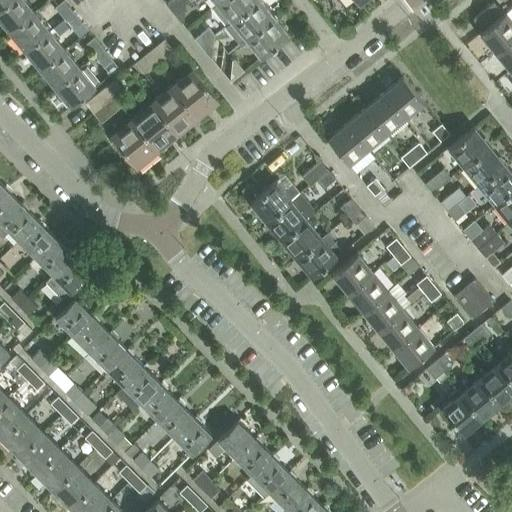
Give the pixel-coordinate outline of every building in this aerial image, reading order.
[(0,19),(10,31),(34,12),(24,0),(10,0),(0,8),(0,19)] [(0,0),(0,8),(10,0),(0,0)] [(63,0),(55,7),(64,18),(73,11),(63,0)] [(185,0),(169,0),(166,3),(171,10),(171,4),(185,5),(185,0)] [(218,0),(210,7),(225,25),(255,0),(218,0)] [(239,44),(244,39),(275,15),(262,0),(255,0),(225,25),(225,26),(230,22),(238,32),(233,36),(239,44)] [(483,30),(480,32),(495,52),(511,37),(511,18),(506,11),(503,13),(493,1),(473,18),(483,30)] [(171,10),(182,23),(184,21),(185,5),(171,4),(171,10)] [(82,23),(73,11),(64,18),(73,30),(82,23)] [(25,50),(49,30),(34,12),(10,31),(25,50)] [(259,58),(289,33),(275,15),(244,39),(259,58)] [(214,34),(208,27),(194,38),(200,45),(201,39),(214,40),(214,34)] [(25,50),(40,69),(64,49),(49,30),(25,50)] [(94,37),(85,44),(94,55),(103,48),(94,37)] [(510,70),(511,68),(511,37),(495,52),(510,70)] [(152,65),(172,49),(164,38),(144,55),(152,65)] [(200,45),(210,58),(212,56),(214,40),(201,39),(200,45)] [(94,55),(104,67),(112,60),(103,48),(94,55)] [(80,67),(64,49),(40,69),(55,87),(80,67)] [(144,55),(135,62),(143,72),(152,65),(144,55)] [(244,70),(234,58),(233,59),(230,81),(244,70)] [(55,87),(71,106),(95,87),(80,67),(55,87)] [(197,117),(218,100),(194,70),(173,87),(197,117)] [(424,102),(403,76),(384,92),(405,117),(424,102)] [(123,88),(115,78),(85,103),(93,112),(114,95),(121,104),(114,96),(123,88)] [(173,87),(153,103),(178,133),(197,117),(173,87)] [(405,117),(384,92),(365,107),(386,132),(405,117)] [(114,95),(93,112),(100,121),(121,104),(114,95)] [(153,103),(133,119),(157,149),(178,133),(153,103)] [(386,132),(365,107),(347,122),(368,148),(386,132)] [(123,149),(137,166),(157,149),(133,119),(113,136),(116,140),(113,143),(120,152),(123,149)] [(347,122),(327,138),(349,163),(368,148),(347,122)] [(441,123),(432,131),(440,141),(450,133),(441,123)] [(473,126),(473,127),(448,147),(463,166),(489,145),(473,126)] [(419,142),(410,149),(418,159),(427,152),(419,142)] [(463,166),(479,184),(504,164),(489,145),(463,166)] [(410,149),(401,156),(409,167),(410,165),(418,159),(410,149)] [(327,169),(320,160),(302,175),(309,184),(327,169)] [(479,184),(494,203),(511,189),(511,172),(504,164),(479,184)] [(432,192),(451,177),(443,167),(425,183),(432,192)] [(318,177),(326,186),(335,178),(327,169),(309,184),(318,177)] [(285,173),(250,201),(266,220),(300,192),(285,173)] [(384,187),(376,176),(366,185),(374,195),(384,187)] [(0,221),(1,222),(21,203),(5,186),(0,190),(0,221)] [(465,195),(458,186),(440,201),(447,210),(465,195)] [(511,189),(494,203),(509,222),(511,219),(511,189)] [(315,210),(300,192),(266,220),(280,238),(315,210)] [(464,212),(457,203),(466,195),(465,195),(447,210),(455,220),(464,212)] [(357,206),(351,197),(341,206),(347,214),(357,206)] [(18,240),(39,220),(21,203),(1,222),(1,223),(0,223),(0,234),(2,237),(9,230),(18,240)] [(347,214),(355,224),(365,215),(357,206),(347,214)] [(316,211),(315,210),(280,238),(296,257),(323,234),(321,236),(307,219),(316,211)] [(18,240),(34,256),(55,236),(39,220),(18,240)] [(495,233),(488,224),(470,239),(478,247),(495,233)] [(478,247),(485,257),(502,244),(495,233),(478,247)] [(312,276),(337,256),(339,254),(323,234),(296,257),(312,276)] [(72,254),(55,236),(34,256),(52,274),(72,254)] [(396,237),(386,245),(393,255),(403,246),(396,237)] [(400,264),(411,255),(403,246),(393,255),(400,264)] [(373,271),(357,252),(332,273),(347,292),(373,271)] [(62,298),(69,291),(90,271),(72,254),(52,274),(45,281),(62,298)] [(363,310),(388,290),(373,271),(347,292),(363,310)] [(426,274),(416,283),(423,292),(433,283),(426,274)] [(493,300),(475,277),(453,295),(472,317),(493,300)] [(431,301),(441,293),(433,283),(423,292),(431,301)] [(19,288),(11,297),(19,306),(28,297),(19,288)] [(378,329),(403,308),(388,290),(363,310),(378,329)] [(28,315),(37,306),(28,297),(19,306),(28,315)] [(93,314),(75,297),(55,317),(72,334),(93,314)] [(509,317),(511,314),(511,302),(510,299),(501,307),(509,317)] [(4,301),(0,305),(0,312),(7,319),(14,311),(4,301)] [(393,347),(418,327),(403,308),(378,329),(393,347)] [(17,329),(25,321),(14,311),(7,319),(17,329)] [(464,320),(457,312),(446,320),(453,329),(464,320)] [(72,334),(89,351),(109,331),(93,314),(72,334)] [(496,322),(491,326),(496,332),(501,328),(496,322)] [(480,340),(489,333),(481,323),(472,330),(480,340)] [(393,347),(408,367),(434,346),(418,327),(393,347)] [(472,330),(463,337),(471,347),(480,340),(472,330)] [(126,348),(109,331),(89,351),(106,368),(126,348)] [(0,360),(9,352),(0,342),(0,360)] [(143,365),(126,348),(106,368),(123,385),(143,365)] [(40,349),(31,358),(39,366),(48,357),(40,349)] [(511,378),(511,350),(498,362),(511,378)] [(443,370),(450,364),(442,355),(435,361),(443,370)] [(65,374),(48,357),(39,366),(56,383),(65,374)] [(24,361),(16,369),(27,379),(34,371),(24,361)] [(435,361),(425,369),(433,378),(443,370),(435,361)] [(511,378),(498,362),(480,377),(501,402),(511,393),(511,378)] [(160,382),(143,365),(123,385),(140,402),(160,382)] [(37,389),(44,381),(34,371),(27,379),(37,389)] [(82,391),(65,374),(56,383),(73,400),(82,391)] [(482,417),(501,402),(480,377),(462,392),(482,417)] [(140,402),(157,419),(177,399),(160,382),(140,402)] [(0,387),(0,405),(9,397),(0,387)] [(442,408),(463,433),(482,417),(462,392),(458,387),(448,395),(452,400),(442,408)] [(88,415),(97,406),(82,391),(73,400),(88,415)] [(68,406),(58,396),(50,403),(61,413),(68,406)] [(0,435),(2,438),(26,414),(9,397),(0,405),(0,435)] [(194,416),(177,399),(157,419),(174,436),(194,416)] [(71,423),(79,416),(68,406),(61,413),(71,423)] [(19,455),(43,431),(26,414),(2,438),(19,455)] [(174,436),(192,454),(212,434),(194,416),(174,436)] [(108,417),(99,426),(107,434),(116,425),(108,417)] [(208,448),(216,456),(225,446),(235,456),(255,436),(237,418),(208,448)] [(107,434),(117,443),(125,434),(116,425),(107,434)] [(102,440),(92,429),(84,437),(95,447),(102,440)] [(19,455),(36,472),(60,448),(43,431),(19,455)] [(235,456),(252,473),(272,453),(255,436),(235,456)] [(119,457),(102,440),(95,447),(112,464),(119,457)] [(131,457),(139,448),(133,442),(125,451),(131,457)] [(77,465),(60,448),(36,472),(53,489),(77,465)] [(150,459),(141,451),(133,459),(141,468),(150,459)] [(289,471),(272,453),(252,473),(246,479),(263,496),(269,490),(289,471)] [(151,477),(159,469),(150,459),(141,468),(151,477)] [(126,464),(119,471),(129,481),(136,474),(126,464)] [(94,482),(77,465),(53,489),(70,506),(94,482)] [(212,479),(202,469),(193,479),(202,488),(212,479)] [(269,490),(286,507),(306,487),(289,471),(269,490)] [(129,481),(139,491),(147,484),(136,474),(129,481)] [(211,480),(212,479),(202,488),(212,498),(220,489),(211,480)] [(70,506),(76,511),(98,511),(111,499),(94,482),(70,506)] [(187,484),(179,492),(189,502),(197,494),(187,484)] [(315,511),(323,505),(306,487),(286,507),(290,511),(315,511)] [(189,502),(199,511),(207,504),(197,494),(189,502)] [(123,511),(111,499),(98,511),(123,511)] [(169,511),(157,499),(143,511),(169,511)]
